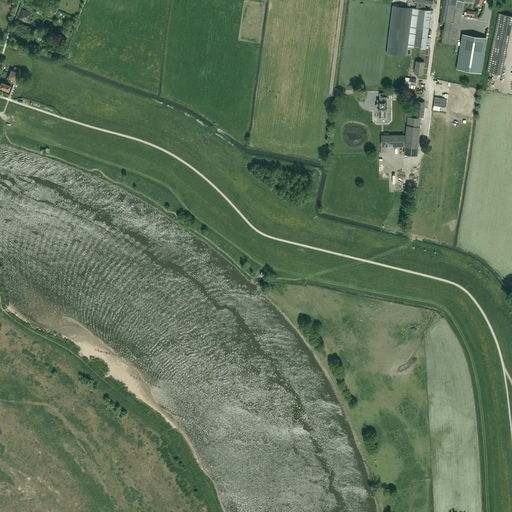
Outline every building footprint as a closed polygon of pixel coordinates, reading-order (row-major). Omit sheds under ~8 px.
[(416,8),(392,5),(386,53),(406,55),(407,46),(426,49),(430,14),(432,14),(433,10),(424,9),(425,3),(432,4),(432,0),(414,0),(414,1),(417,2),(416,8)] [(443,0),(443,1),(440,21),(445,21),(441,41),(456,44),(464,0),(443,0)] [(38,4),(37,5),(35,10),(40,12),(42,13),(44,6),(38,4)] [(22,22),(26,23),(27,21),(28,22),(32,13),(30,12),(31,10),(27,9),(26,11),(23,10),(20,18),(23,20),(22,22)] [(511,25),(511,24),(511,15),(498,13),(486,71),(501,75),(511,25)] [(462,34),(456,68),(481,73),(487,38),(462,34)] [(414,74),(422,75),(424,62),(416,61),(414,74)] [(11,70),(8,77),(16,80),(19,73),(11,70)] [(0,87),(9,91),(11,85),(2,82),(0,87)] [(377,100),(377,106),(377,111),(379,111),(379,118),(385,118),(385,111),(386,111),(386,100),(386,98),(389,98),(389,93),(380,93),(380,98),(381,98),(381,100),(377,100)] [(423,117),(424,102),(417,101),(415,116),(423,117)] [(403,135),(389,135),(389,133),(383,133),(384,135),(381,136),(382,145),(403,145),(405,145),(404,154),(416,155),(419,127),(420,118),(408,116),(407,126),(406,135),(403,135)] [(365,182),(365,191),(388,191),(389,183),(365,182)]
